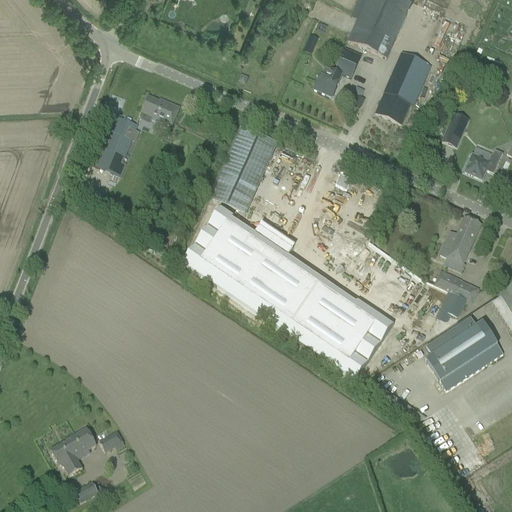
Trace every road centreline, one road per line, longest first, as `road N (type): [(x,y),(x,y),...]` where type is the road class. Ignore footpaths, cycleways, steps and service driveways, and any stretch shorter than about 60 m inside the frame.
road 1 (unclassified): [(511,223),(100,41)]
road 2 (unclassified): [(0,307),(100,41)]
